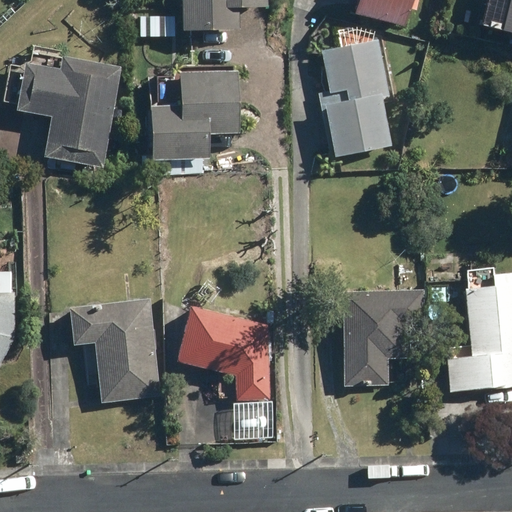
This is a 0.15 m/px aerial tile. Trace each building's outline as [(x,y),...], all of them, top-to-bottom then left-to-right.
[(179,0),(181,31),(241,28),(240,8),(269,7),(268,0),(179,0)] [(356,0),(353,14),(406,26),(410,9),(417,11),(419,0),(356,0)] [(511,0),(486,0),(480,24),(511,32),(511,0)] [(317,96),(329,158),(391,145),(381,98),(389,96),(378,40),(319,52),(327,93),(317,96)] [(43,158),(104,168),(121,66),(61,56),(58,68),(23,62),(15,111),(50,117),(43,158)] [(239,134),(237,69),(177,71),(178,105),(150,105),(151,162),(208,160),(207,135),(239,134)] [(13,271),(0,271),(0,366),(15,338),(13,271)] [(511,272),(492,274),(493,286),(462,289),(468,357),(445,359),(448,392),(511,386),(511,272)] [(339,291),(342,388),(389,386),(388,361),(408,360),(407,327),(425,326),(424,289),(339,291)] [(148,297),(67,307),(72,346),(93,343),(100,404),(160,397),(148,297)] [(270,398),(267,325),(189,305),(175,362),(231,376),(232,400),(270,398)] [(274,412),(229,414),(230,440),(275,438),(274,412)]
